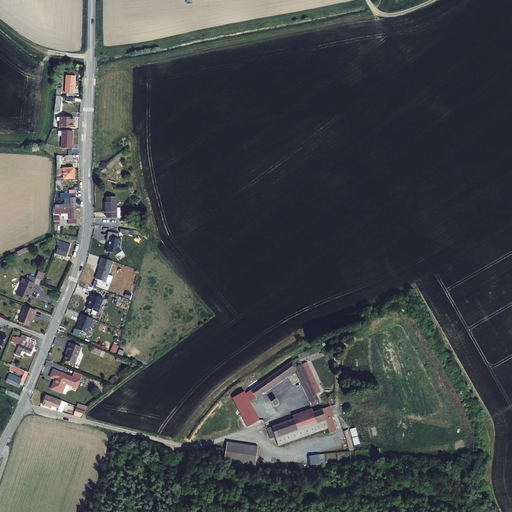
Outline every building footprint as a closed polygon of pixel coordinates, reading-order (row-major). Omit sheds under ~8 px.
[(75,76),(66,76),(65,93),(68,93),(67,97),(74,97),(75,76)] [(73,118),(60,117),(59,127),(72,127),(73,118)] [(72,149),(73,131),(62,131),(61,148),(72,149)] [(61,167),(60,155),(56,155),(57,162),(56,175),(56,176),(59,176),(59,174),(63,174),(63,178),(62,178),(62,179),(74,179),(74,168),(60,168),(60,167),(61,167)] [(53,209),(76,208),(75,190),(69,190),(69,198),(70,198),(70,201),(68,201),(68,204),(55,205),(55,207),(53,207),(53,209)] [(117,198),(107,198),(107,204),(106,204),(105,212),(107,213),(106,218),(113,218),(113,219),(117,219),(117,198)] [(76,224),(76,208),(53,209),(53,212),(54,212),(54,214),(67,214),(68,224),(76,224)] [(106,252),(113,253),(115,256),(121,251),(119,248),(120,239),(118,239),(119,234),(108,231),(106,241),(109,241),(108,244),(106,252)] [(61,238),(57,237),(58,241),(57,245),(58,245),(56,254),(66,257),(70,244),(60,241),(61,238)] [(98,266),(99,266),(95,279),(105,282),(111,266),(100,262),(98,266)] [(36,278),(43,280),(45,273),(38,270),(36,278)] [(34,284),(22,279),(20,283),(22,284),(16,296),(27,300),(32,288),(34,284)] [(87,308),(97,312),(102,298),(91,294),(88,301),(89,301),(87,308)] [(33,317),(36,310),(31,308),(24,306),(18,321),(29,325),(32,316),(33,317)] [(79,322),(76,330),(86,334),(92,320),(81,315),(79,322)] [(102,325),(100,330),(109,333),(111,328),(102,325)] [(19,339),(18,343),(19,344),(15,354),(20,356),(22,350),(30,354),(35,342),(30,339),(28,343),(24,341),(26,336),(21,334),(19,339)] [(17,345),(18,343),(19,339),(13,336),(10,341),(17,345)] [(83,348),(72,342),(69,349),(70,350),(66,359),(76,364),(83,348)] [(115,354),(118,346),(113,343),(109,351),(115,354)] [(355,344),(354,343),(325,354),(328,360),(337,357),(339,360),(358,353),(355,344)] [(324,355),(320,345),(291,357),(292,360),(245,393),(249,402),(250,402),(296,369),(313,404),(319,401),(318,399),(314,390),(316,389),(315,387),(317,386),(311,372),(306,373),(305,370),(308,369),(306,363),(325,356),(324,355)] [(97,349),(95,354),(106,358),(108,352),(97,349)] [(15,367),(14,366),(14,367),(11,366),(9,369),(23,374),(21,379),(10,373),(6,381),(18,386),(20,382),(22,383),(27,372),(15,367)] [(68,374),(55,368),(51,376),(57,378),(56,381),(55,380),(52,387),(62,392),(66,383),(77,387),(80,380),(72,376),(72,377),(67,375),(68,374)] [(112,385),(117,380),(114,376),(108,381),(112,385)] [(245,393),(245,392),(232,398),(246,426),(259,420),(254,409),(250,402),(249,402),(245,393)] [(61,401),(46,395),(41,405),(50,408),(51,406),(58,409),(61,401)] [(265,420),(258,407),(254,409),(259,420),(260,422),(265,420)] [(322,409),(325,420),(334,417),(330,407),(322,409)] [(297,430),(317,423),(313,412),(312,409),(292,416),(293,419),(297,430)] [(325,420),(322,409),(313,412),(317,423),(325,420)] [(337,425),(334,417),(325,420),(328,429),(329,432),(332,431),(342,428),(340,424),(337,425)] [(297,430),(293,419),(267,429),(270,439),(276,437),(297,430)] [(325,420),(317,423),(297,430),(276,437),(279,446),(328,429),(325,420)] [(354,445),(360,444),(356,427),(350,429),(354,445)] [(346,440),(342,428),(332,431),(336,443),(346,440)] [(258,447),(227,442),(224,461),(254,466),(258,447)] [(314,455),(314,464),(325,464),(324,454),(314,455)]
